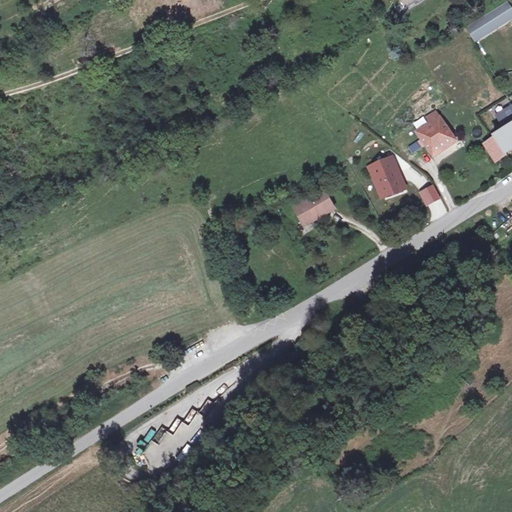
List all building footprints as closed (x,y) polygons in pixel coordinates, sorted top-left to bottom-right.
[(467,29),(472,38),(475,42),(505,23),(504,22),(502,18),(511,11),(511,10),(511,8),(508,2),(467,29)] [(511,11),(502,18),(504,22),(511,16),(511,11)] [(511,104),(494,113),(500,126),(511,119),(511,104)] [(421,142),(410,150),(413,155),(425,148),(430,155),(454,140),(437,113),(427,119),(431,126),(417,135),(421,142)] [(504,151),(511,145),(511,125),(495,136),(504,151)] [(493,137),(482,144),(495,162),(505,155),(493,137)] [(383,198),(398,192),(404,189),(391,158),(370,167),(383,198)] [(294,206),(303,221),(318,213),(321,217),(334,210),(323,190),(294,206)] [(318,213),(303,221),(305,226),(321,217),(318,213)] [(282,365),(285,369),(294,361),(292,358),(282,365)] [(192,421),(199,412),(193,408),(186,417),(192,421)] [(175,434),(183,422),(177,417),(169,429),(175,434)] [(187,443),(177,459),(183,462),(193,447),(187,443)]
